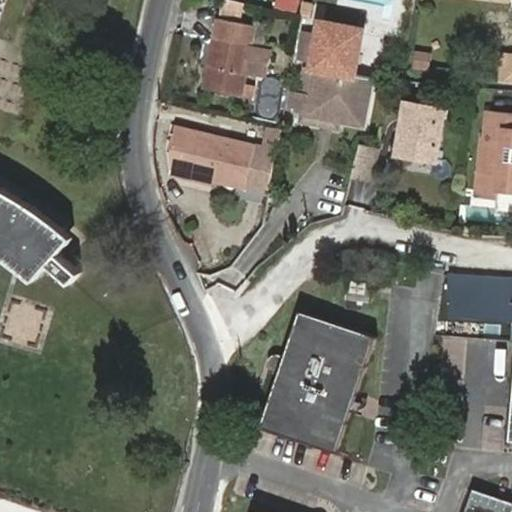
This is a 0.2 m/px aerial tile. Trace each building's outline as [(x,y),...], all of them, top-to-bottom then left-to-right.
[(299,0),(279,0),(279,10),(299,12),(299,0)] [(269,77),(275,49),(254,46),(255,43),(258,25),(222,17),(208,88),(246,96),(250,73),(269,77)] [(351,30),(319,24),(311,66),(316,67),(311,93),(306,92),(302,117),(321,120),(322,114),(362,122),(370,76),(353,73),(357,53),(347,51),(351,30)] [(269,77),(288,81),(293,53),(275,49),(269,77)] [(502,83),(511,83),(511,54),(505,54),(502,83)] [(433,57),(419,55),(417,70),(432,72),(433,57)] [(408,105),(397,158),(436,166),(446,113),(408,105)] [(511,114),(491,113),(488,139),(484,141),(479,197),(501,199),(502,189),(511,189),(511,114)] [(188,144),(182,168),(214,176),(247,184),(256,142),(177,123),(172,140),(188,144)] [(377,152),(360,147),(352,178),(369,183),(377,152)] [(214,176),(182,168),(181,173),(213,181),(214,176)] [(0,248),(15,257),(43,276),(55,262),(76,281),(86,270),(65,251),(78,235),(62,221),(25,195),(8,185),(0,180),(0,248)] [(451,300),(511,305),(511,281),(453,277),(451,300)] [(376,286),(363,284),(359,308),(357,316),(357,317),(364,318),(365,308),(373,309),(375,299),(392,300),(394,284),(377,283),(377,282),(376,286)] [(359,308),(363,284),(350,283),(347,316),(357,317),(357,316),(359,308)] [(265,424),(335,447),(340,448),(380,331),(356,323),(303,305),(287,355),(295,358),(290,374),(282,371),(265,424)] [(295,358),(287,355),(282,353),(277,352),(275,355),(273,357),(272,359),(273,364),(275,367),(276,369),(282,371),(290,374),(295,358)] [(511,511),(511,509),(474,498),(469,511),(511,511)]
